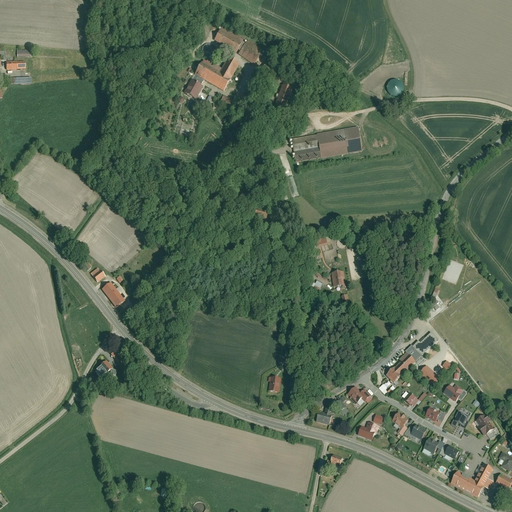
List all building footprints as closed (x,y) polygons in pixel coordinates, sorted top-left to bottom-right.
[(224,27),(217,40),(239,53),(240,50),(245,42),(246,39),(224,27)] [(266,51),(251,41),(248,44),(245,42),(240,50),(243,52),(241,55),(256,65),(266,51)] [(204,52),(204,55),(213,53),(211,46),(208,47),(205,48),(205,51),(204,52)] [(196,75),(200,77),(205,80),(226,92),(243,63),(232,57),(223,74),(203,63),(196,75)] [(25,63),(6,64),(7,71),(25,70),(25,63)] [(194,80),(186,93),(197,100),(205,87),(202,85),(205,80),(200,77),(197,82),(194,80)] [(388,88),(388,91),(390,93),(392,95),(394,96),(397,96),(400,96),(402,94),(404,92),(405,89),(405,87),(404,84),(402,82),(400,80),(397,79),(394,80),(392,81),(390,83),(388,85),(388,88)] [(293,90),(282,85),(273,111),(282,115),(293,90)] [(181,135),(191,136),(193,126),(183,124),(181,135)] [(362,151),(358,127),(317,134),(317,135),(292,139),(296,162),(362,151)] [(318,240),(320,247),(332,244),(330,237),(318,240)] [(98,268),(90,274),(97,284),(105,278),(98,268)] [(343,273),(331,274),(333,289),(345,287),(343,273)] [(314,289),(320,291),(323,284),(318,282),(314,289)] [(101,291),(115,309),(124,302),(110,284),(101,291)] [(399,363),(385,377),(393,384),(399,379),(398,378),(415,362),(419,367),(425,361),(421,358),(438,341),(431,334),(420,344),(418,342),(413,347),(411,345),(403,353),(404,354),(397,361),(399,363)] [(117,351),(112,355),(119,363),(123,359),(117,351)] [(112,370),(106,361),(99,366),(105,374),(112,370)] [(443,367),(448,371),(453,366),(448,361),(443,367)] [(422,371),(417,375),(421,379),(426,374),(422,371)] [(270,379),(269,393),(279,394),(280,380),(270,379)] [(385,396),(395,388),(393,386),(391,388),(386,383),(379,389),(385,396)] [(449,386),(443,394),(455,403),(457,400),(463,392),(455,387),(454,389),(449,386)] [(355,388),(347,396),(355,405),(361,399),(364,397),(361,394),(355,388)] [(365,391),(361,394),(364,397),(361,399),(365,403),(371,397),(365,391)] [(463,392),(457,400),(461,402),(466,395),(463,392)] [(415,400),(408,394),(408,395),(406,394),(402,399),(404,400),(403,401),(409,406),(410,406),(415,400)] [(476,400),(473,405),(478,408),(481,404),(476,400)] [(319,414),(316,423),(330,426),(331,420),(330,419),(332,411),(326,409),(324,415),(319,414)] [(430,409),(425,418),(435,424),(436,421),(439,414),(430,409)] [(453,422),(451,426),(455,428),(457,424),(461,427),(462,427),(465,422),(466,423),(469,417),(458,412),(454,419),(455,420),(454,423),(453,422)] [(440,413),(439,414),(436,421),(441,423),(445,416),(440,413)] [(398,414),(391,423),(402,430),(408,421),(398,414)] [(375,416),(373,423),(380,425),(383,418),(375,416)] [(483,417),(474,423),(484,437),(492,431),(486,422),(488,421),(485,417),(484,418),(483,417)] [(468,424),(466,423),(465,422),(462,427),(461,427),(460,428),(465,431),(468,424)] [(379,427),(368,423),(366,429),(361,427),(357,436),(371,441),(374,433),(376,434),(379,427)] [(414,430),(411,437),(420,442),(426,433),(416,427),(414,430)] [(411,437),(414,430),(410,428),(404,436),(409,439),(411,437)] [(429,440),(424,450),(433,455),(436,449),(439,445),(438,445),(429,440)] [(449,448),(445,456),(454,461),(459,453),(449,448)] [(511,459),(502,454),(499,461),(503,463),(500,469),(509,473),(511,468),(511,459)] [(465,461),(467,458),(461,455),(457,464),(461,466),(464,461),(465,461)] [(333,456),(330,466),(339,469),(342,459),(333,456)] [(457,473),(450,486),(477,500),(492,471),(483,466),(474,483),(457,473)] [(511,481),(500,475),(495,485),(508,491),(511,483),(511,481)]
